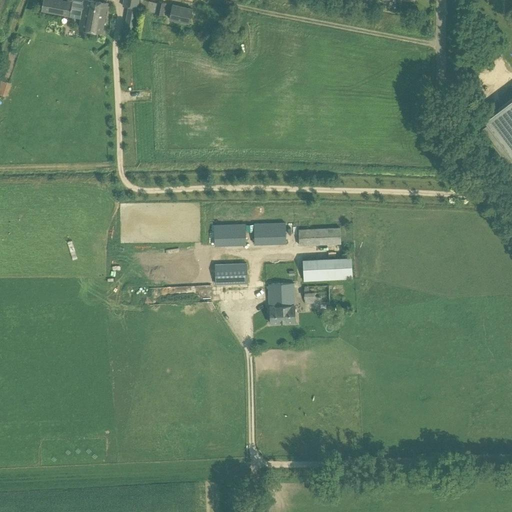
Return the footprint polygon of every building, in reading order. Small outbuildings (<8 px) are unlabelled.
[(42,0),(41,11),(41,12),(42,11),(80,18),(79,28),(102,33),(108,3),(89,0),(83,0),(83,4),(72,2),(59,0),(42,0)] [(138,0),(123,0),(123,6),(137,8),(138,0)] [(158,1),(155,13),(163,15),(165,2),(158,1)] [(170,19),(189,24),(192,9),(173,5),(170,19)] [(225,34),(213,43),(225,59),(237,50),(225,34)] [(511,98),(485,119),(488,124),(481,129),(508,166),(511,163),(511,98)] [(299,230),(299,245),(341,243),(340,228),(299,230)] [(303,261),(304,281),(353,279),(351,259),(303,261)] [(215,264),(215,283),(247,282),(246,263),(215,264)] [(174,287),(179,285),(174,274),(169,276),(174,287)] [(269,284),(268,284),(269,306),(270,306),(270,323),(295,322),(294,283),(269,284)] [(329,286),(304,287),(305,304),(330,303),(329,286)]
